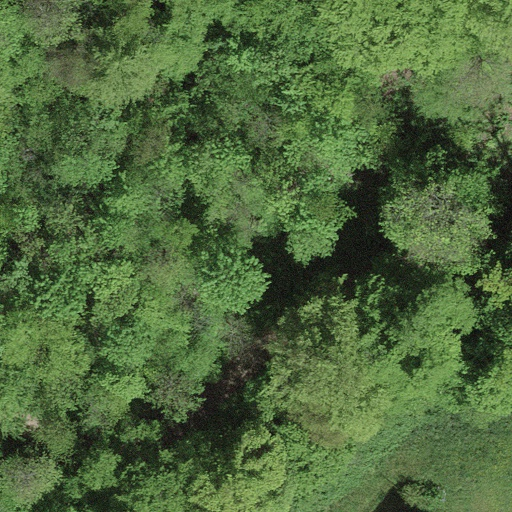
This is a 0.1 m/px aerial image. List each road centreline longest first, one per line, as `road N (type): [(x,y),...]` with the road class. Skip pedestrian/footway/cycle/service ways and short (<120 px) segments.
road 1 (track): [(511,240),(397,270),(290,322),(148,453)]
road 2 (track): [(148,453),(0,420)]
